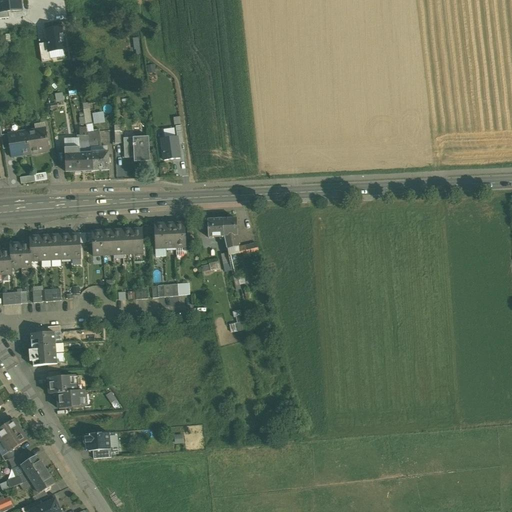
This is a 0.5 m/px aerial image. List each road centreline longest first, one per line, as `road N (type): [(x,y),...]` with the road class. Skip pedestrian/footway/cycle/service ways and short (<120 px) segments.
road 1 (secondary): [(0,211),(511,179)]
road 2 (tertiary): [(105,511),(0,340)]
